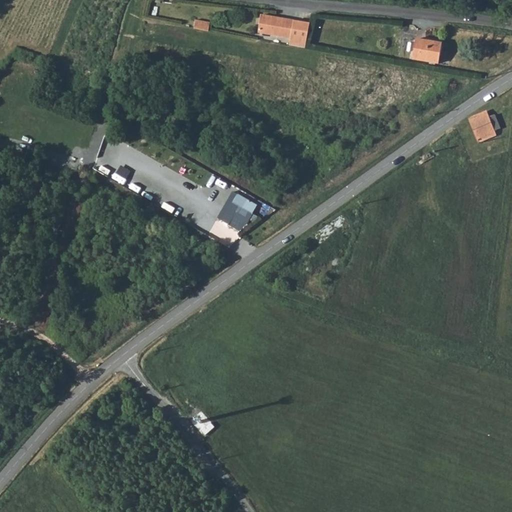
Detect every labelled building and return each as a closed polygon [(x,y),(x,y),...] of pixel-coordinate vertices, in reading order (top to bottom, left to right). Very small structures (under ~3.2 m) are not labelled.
[(271,35),(277,36),(289,38),(289,45),(303,48),(308,24),(259,15),(256,32),(271,35)] [(192,19),(190,28),(205,30),(207,22),(192,19)] [(438,63),(441,43),(414,39),(411,59),(438,63)] [(487,112),(468,120),(477,143),(497,135),(494,129),(500,127),(494,115),(489,117),(487,112)] [(223,221),(245,232),(259,203),(237,192),(223,221)]
